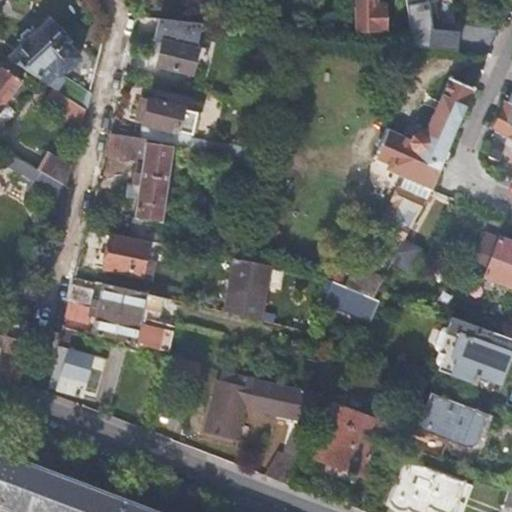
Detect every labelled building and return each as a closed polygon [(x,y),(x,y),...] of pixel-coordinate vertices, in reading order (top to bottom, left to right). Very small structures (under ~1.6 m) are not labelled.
[(224,0),(220,28),(236,30),(239,0),(224,0)] [(356,0),(352,0),(355,43),(380,45),(380,7),(370,7),(369,0),(356,0)] [(404,5),(411,49),(454,52),(455,33),(429,30),(427,2),(404,5)] [(167,19),(159,18),(151,63),(165,65),(167,73),(190,75),(193,61),(205,63),(207,51),(195,49),(198,26),(166,22),(167,19)] [(49,24),(8,58),(44,82),(53,75),(57,76),(79,58),(67,42),(64,43),(61,39),(62,38),(49,24)] [(0,124),(2,126),(14,109),(6,103),(21,80),(0,67),(0,124)] [(88,95),(89,92),(64,77),(56,89),(85,108),(88,95)] [(383,132),(371,160),(431,186),(472,91),(447,79),(422,137),(418,135),(415,135),(412,136),(408,138),(407,142),(383,132)] [(80,128),(85,108),(56,89),(52,87),(42,103),(80,128)] [(177,144),(171,96),(142,89),(138,102),(148,105),(146,113),(139,137),(147,138),(177,144)] [(148,105),(138,102),(136,111),(146,113),(148,105)] [(511,106),(504,103),(493,130),(511,138),(511,106)] [(139,137),(110,132),(105,151),(143,158),(133,236),(159,242),(171,147),(146,142),(147,138),(139,137)] [(227,143),(223,156),(226,157),(224,163),(242,168),(247,148),(227,143)] [(48,173),(66,183),(71,164),(46,150),(37,166),(48,173)] [(32,179),(42,184),(48,173),(37,166),(11,152),(3,167),(30,182),(32,179)] [(224,163),(221,179),(238,184),(242,168),(224,163)] [(42,225),(54,229),(64,190),(66,183),(48,173),(42,184),(51,190),(42,225)] [(398,192),(382,233),(404,242),(424,203),(398,192)] [(511,245),(482,234),(466,272),(511,289),(511,245)] [(153,280),(161,248),(109,235),(102,267),(153,280)] [(404,242),(393,265),(408,272),(418,250),(404,242)] [(350,265),(332,258),(325,276),(343,283),(350,265)] [(235,261),(222,316),(257,324),(263,302),(266,289),(278,292),(283,272),(235,261)] [(22,297),(36,300),(37,294),(42,275),(28,272),(22,297)] [(354,272),(347,290),(365,297),(375,301),(380,292),(384,283),(354,272)] [(140,316),(146,291),(116,284),(106,282),(102,299),(96,298),(98,289),(73,282),(69,299),(126,312),(140,316)] [(343,289),(338,302),(360,310),(365,297),(347,290),(343,289)] [(134,342),(140,316),(126,312),(69,299),(64,318),(89,323),(92,313),(99,315),(93,333),(101,335),(117,338),(134,342)] [(441,347),(436,361),(439,367),(438,371),(472,385),(473,383),(489,389),(491,385),(501,388),(511,357),(511,341),(506,339),(451,319),(447,331),(441,335),(438,341),(441,347)] [(0,372),(16,379),(26,339),(0,332),(0,372)] [(93,398),(105,356),(68,345),(55,385),(93,398)] [(315,399),(228,376),(224,387),(223,387),(216,421),(237,426),(243,404),(249,405),(249,408),(309,423),(315,399)] [(485,416),(426,394),(412,431),(458,449),(462,449),(464,448),(467,447),(471,445),(474,443),(476,440),(480,429),(485,416)] [(110,414),(120,418),(122,413),(112,409),(110,414)] [(334,409),(315,460),(363,478),(382,427),(334,409)] [(158,511),(142,505),(66,477),(0,451),(0,511),(158,511)] [(296,460),(278,454),(263,478),(283,485),(296,460)] [(401,461),(385,504),(404,511),(424,511),(426,510),(430,511),(447,511),(459,484),(401,461)] [(459,484),(447,511),(430,511),(426,510),(424,511),(458,511),(467,488),(459,484)]
